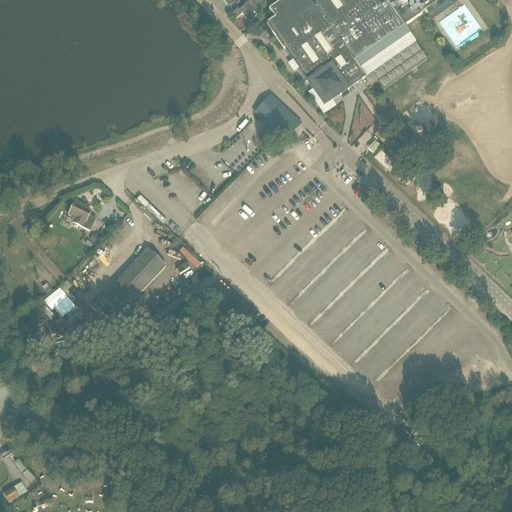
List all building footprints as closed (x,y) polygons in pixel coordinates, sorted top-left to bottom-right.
[(246,0),(249,3),(239,12),(237,10),(231,15),(236,20),(242,15),(250,24),(254,20),(254,19),(260,13),(257,9),(260,7),(258,5),(264,0),(246,0)] [(274,19),(266,25),(293,64),(324,108),(415,44),(404,28),(418,18),(422,16),(421,15),(441,0),(284,0),(279,3),(269,11),(274,19)] [(301,125),(295,120),(271,97),(255,114),(257,116),(269,128),(285,142),(301,125)] [(381,130),(374,136),(387,149),(394,142),(381,130)] [(375,142),(368,150),(373,154),(379,147),(375,142)] [(380,151),(374,158),(387,171),(394,164),(380,151)] [(495,198),(479,212),(487,220),(502,206),(495,198)] [(96,220),(90,217),(91,214),(87,212),(89,209),(76,202),(73,206),(68,217),(74,220),(72,224),(89,233),(96,220)] [(148,204),(145,208),(163,225),(166,221),(148,204)] [(26,235),(31,231),(27,226),(22,230),(26,235)] [(95,246),(100,240),(95,236),(94,236),(89,242),(95,246)] [(182,248),(179,252),(196,267),(199,264),(182,248)] [(112,288),(101,300),(119,318),(166,268),(148,250),(112,288)] [(188,289),(199,283),(195,278),(185,284),(188,289)] [(63,286),(67,291),(71,287),(67,282),(63,286)] [(47,285),(42,288),(46,294),(51,291),(47,285)] [(63,286),(59,289),(71,303),(75,300),(67,291),(63,286)] [(42,303),(39,306),(50,320),(54,317),(42,303)] [(18,460),(14,464),(21,473),(26,469),(18,460)] [(27,471),(22,475),(31,484),(35,480),(27,471)] [(21,484),(13,489),(18,497),(27,492),(21,484)] [(18,497),(13,489),(3,495),(9,505),(19,498),(18,497)]
